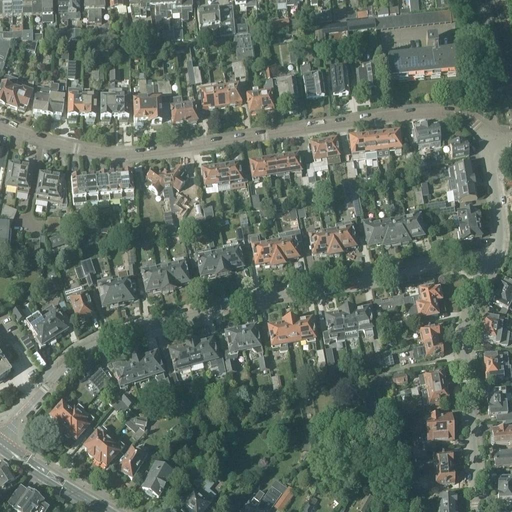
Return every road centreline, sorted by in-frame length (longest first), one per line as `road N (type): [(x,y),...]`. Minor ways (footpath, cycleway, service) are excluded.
road 1 (residential): [(0,443),(76,354),(106,339),(361,279),(489,265)]
road 2 (residential): [(493,138),(442,112),(104,154),(0,124)]
road 3 (residential): [(476,511),(463,344),(489,265)]
road 4 (residential): [(489,265),(499,243),(493,138)]
road 5 (secondary): [(0,444),(107,511)]
